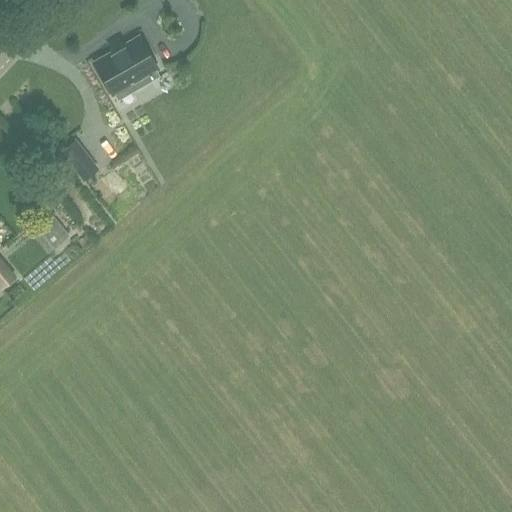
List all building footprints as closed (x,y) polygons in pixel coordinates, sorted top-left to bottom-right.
[(150,81),(146,74),(157,68),(140,37),(94,63),(112,94),(128,85),(132,92),(150,81)] [(75,141),(62,151),(76,170),(89,160),(75,141)] [(38,229),(55,250),(75,233),(58,212),(38,229)] [(0,287),(1,288),(14,277),(0,259),(0,287)] [(96,290),(85,298),(98,315),(109,307),(96,290)] [(175,391),(185,406),(208,390),(198,375),(175,391)] [(76,395),(95,424),(104,418),(85,389),(76,395)] [(175,444),(182,462),(210,451),(203,434),(175,444)] [(130,495),(141,490),(124,453),(113,458),(130,495)] [(86,511),(79,483),(67,486),(74,511),(86,511)]
